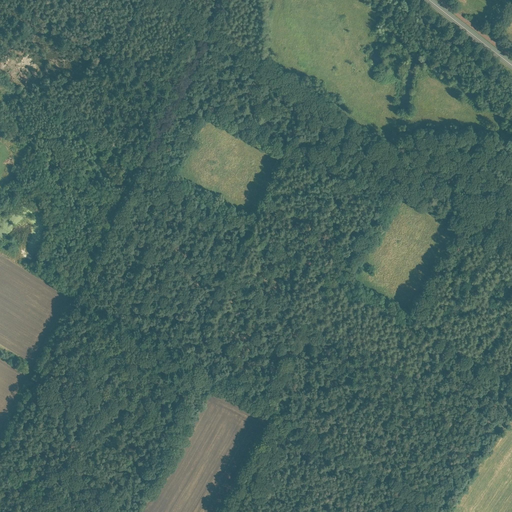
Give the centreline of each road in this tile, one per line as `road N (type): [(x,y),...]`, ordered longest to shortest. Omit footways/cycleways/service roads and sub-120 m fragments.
road 1 (track): [(0,446),(221,0)]
road 2 (track): [(435,336),(364,461),(69,306)]
road 3 (track): [(140,163),(511,381)]
road 4 (track): [(332,275),(263,406)]
